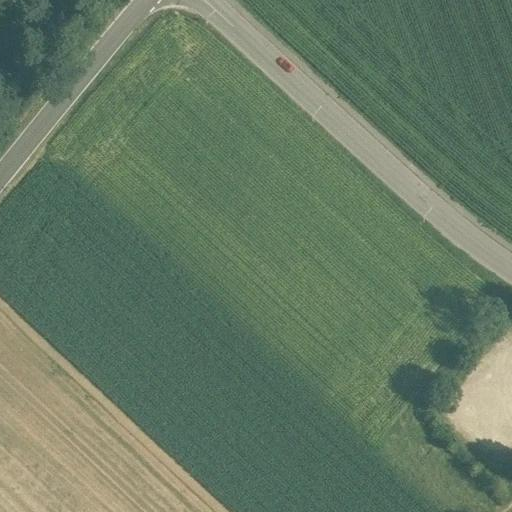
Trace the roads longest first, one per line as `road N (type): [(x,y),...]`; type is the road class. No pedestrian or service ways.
road 1 (unclassified): [(511,268),(477,250),(241,27),(202,0)]
road 2 (secondary): [(146,0),(0,180)]
